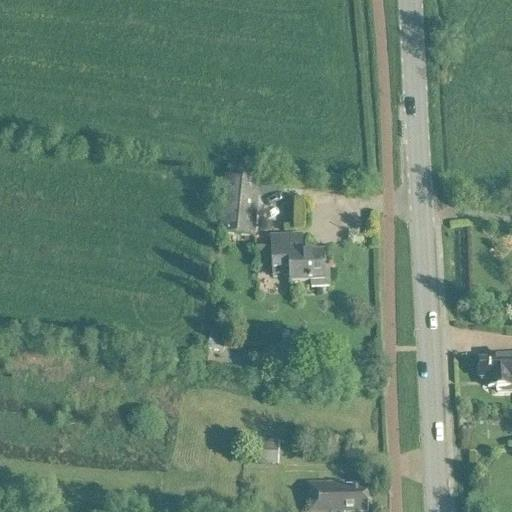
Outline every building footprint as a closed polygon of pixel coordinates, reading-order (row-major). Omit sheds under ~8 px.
[(253,241),(259,183),(220,179),(219,191),(224,191),(219,238),(253,241)] [(323,272),(322,259),(301,260),(300,239),(270,240),(272,280),(289,279),(289,287),(311,286),(311,290),(329,290),(328,271),(323,272)] [(222,353),(224,337),(209,335),(207,351),(222,353)] [(511,362),(479,364),(480,367),(477,370),(477,377),(480,379),(480,382),(487,382),(487,391),(497,391),(497,396),(511,395),(511,362)] [(278,468),(279,444),(257,443),(256,467),(278,468)] [(366,511),(366,489),(343,490),(343,486),(306,487),(306,511),(366,511)]
